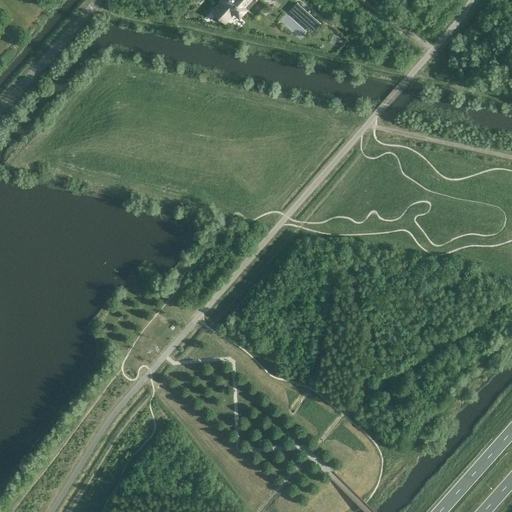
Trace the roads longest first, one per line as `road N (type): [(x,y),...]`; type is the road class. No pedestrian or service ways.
road 1 (unknown): [(366,125),(363,155),(129,418),(71,511)]
road 2 (residential): [(0,111),(100,0)]
